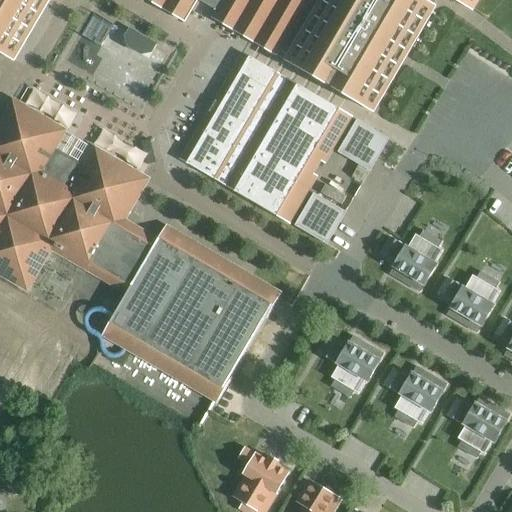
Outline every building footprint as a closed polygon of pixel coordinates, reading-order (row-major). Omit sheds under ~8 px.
[(0,0),(0,52),(14,60),(48,0),(0,0)] [(454,0),(472,10),(477,0),(164,0),(189,14),(196,0),(216,0),(221,3),(213,18),(276,55),(279,50),(287,55),(284,59),(373,112),(438,0),(454,0)] [(118,63),(145,72),(157,36),(141,31),(140,36),(119,29),(115,40),(72,26),(64,52),(116,69),(118,63)] [(186,162),(284,220),(346,115),(248,57),(186,162)] [(115,222),(122,226),(130,212),(123,209),(140,181),(97,156),(89,169),(49,146),(57,133),(14,107),(0,131),(0,268),(24,283),(48,242),(89,266),(115,222)] [(338,153),(370,172),(389,139),(357,121),(338,153)] [(486,165),(492,157),(473,142),(466,150),(486,165)] [(294,226),(326,245),(345,213),(313,194),(294,226)] [(155,246),(122,226),(115,222),(89,266),(129,290),(106,330),(218,396),(276,298),(163,232),(155,246)] [(438,249),(442,242),(423,232),(420,238),(415,235),(408,249),(390,238),(381,253),(392,259),(397,262),(394,268),(425,287),(437,266),(435,264),(443,251),(438,249)] [(496,290),(499,283),(481,273),(477,279),(473,276),(465,289),(447,279),(439,294),(449,300),(455,303),(451,309),(482,327),(494,307),(492,305),(500,292),(496,290)] [(102,298),(105,281),(90,278),(88,295),(102,298)] [(511,323),(505,320),(496,335),(506,341),(507,340),(511,343),(508,350),(511,352),(511,323)] [(99,348),(130,366),(139,351),(109,333),(99,348)] [(349,343),(345,350),(340,347),(341,346),(330,340),(321,355),(339,366),(331,379),(335,381),(332,387),(350,398),(354,392),(358,395),(366,382),(368,383),(380,362),(349,343)] [(412,374),(408,380),(403,377),(404,377),(393,371),(385,386),(402,396),(394,409),(399,412),(395,418),(413,429),(417,423),(421,425),(429,412),(431,413),(444,392),(412,374)] [(475,404),(472,411),(466,408),(467,407),(456,401),(448,416),(465,427),(458,440),(462,442),(458,449),(477,459),(480,453),(485,456),(492,442),(495,444),(507,423),(475,404)] [(256,454),(256,455),(246,449),(239,460),(249,466),(244,475),(249,479),(237,499),(258,511),(271,491),(276,495),(289,474),(256,454)] [(329,511),(330,511),(334,511),(341,500),(313,483),(300,505),(304,507),(300,511),(329,511)]
